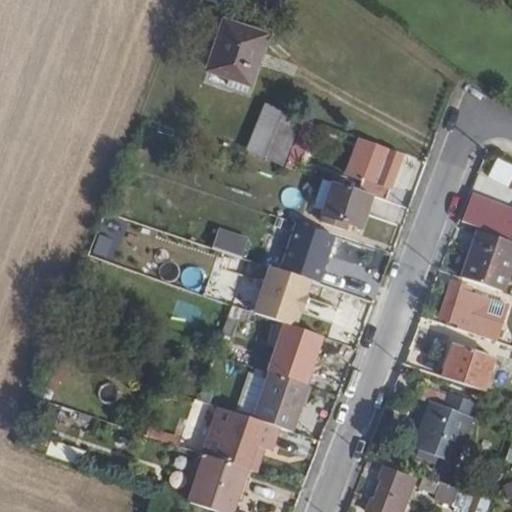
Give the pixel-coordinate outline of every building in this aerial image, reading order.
[(292,40),(250,25),(232,72),(274,86),(292,40)] [(244,152),(283,168),(302,120),(263,104),(244,152)] [(312,122),(304,119),(294,145),(302,147),(312,122)] [(359,191),(372,194),(386,200),(402,156),(375,147),(359,191)] [(359,191),(336,182),(323,215),(360,226),(372,194),(359,191)] [(336,235),(295,222),(280,267),(321,280),(336,235)] [(241,257),(247,239),(218,230),(212,249),(241,257)] [(511,260),(511,243),(479,232),(461,279),(500,293),(511,260)] [(280,267),(270,264),(254,312),(297,326),(313,278),(280,267)] [(222,269),(214,292),(231,298),(239,275),(222,269)] [(457,326),(455,332),(474,338),(487,302),(468,295),(470,292),(452,285),(440,319),(457,326)] [(221,336),(237,341),(247,312),(231,307),(221,336)] [(317,383),(333,339),(297,326),(283,322),(278,334),(300,341),(288,373),(317,383)] [(455,346),(443,378),(484,392),(495,359),(455,346)] [(280,428),(293,433),(310,385),(271,372),(254,420),(280,428)] [(69,373),(62,391),(77,397),(84,378),(69,373)] [(476,403),(447,393),(441,407),(430,402),(413,449),(453,463),(476,403)] [(256,445),(264,449),(272,451),(280,428),(254,420),(220,408),(204,454),(210,456),(247,469),(256,445)] [(49,441),(45,455),(74,464),(78,450),(49,441)] [(247,469),(255,472),(264,449),(256,445),(247,469)] [(192,504),(214,511),(230,511),(247,469),(210,456),(192,504)] [(400,511),(414,478),(385,467),(378,479),(385,482),(377,499),(371,496),(365,510),(371,511),(400,511)] [(439,482),(420,476),(415,487),(434,494),(439,482)]
